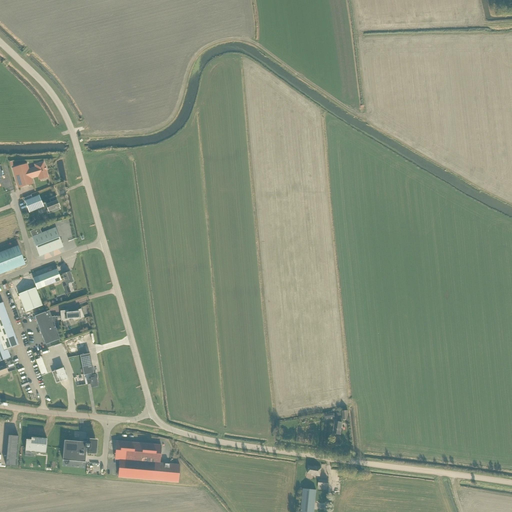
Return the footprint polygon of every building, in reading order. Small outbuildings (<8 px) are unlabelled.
[(48,177),(44,161),(34,164),(35,167),(29,169),(27,164),(12,168),(18,189),(33,184),(32,179),(38,177),(38,180),(48,177)] [(41,202),(39,195),(24,201),(29,213),(43,207),(45,211),(47,210),(48,212),(49,212),(50,214),(60,210),(59,208),(60,207),(57,200),(50,203),(49,199),(41,202)] [(0,236),(12,232),(7,218),(0,220),(0,236)] [(41,234),(39,228),(30,232),(39,256),(62,247),(55,228),(41,234)] [(0,274),(25,265),(18,246),(0,252),(0,274)] [(62,274),(63,275),(59,277),(56,269),(33,278),(37,290),(61,280),(60,280),(64,278),(66,285),(73,282),(69,272),(62,274)] [(25,312),(42,306),(35,288),(18,295),(25,312)] [(0,361),(4,360),(8,358),(10,358),(7,349),(18,345),(3,303),(0,303),(0,361)] [(69,321),(68,319),(73,319),(74,321),(84,317),(81,309),(73,312),(68,312),(68,311),(60,311),(60,316),(57,316),(57,320),(61,320),(61,321),(69,321)] [(51,317),(49,311),(34,316),(44,344),(59,339),(55,329),(58,329),(57,320),(57,316),(51,317)] [(36,353),(39,363),(59,356),(55,346),(36,353)] [(94,376),(90,354),(80,356),(83,376),(89,375),(90,380),(86,381),(87,385),(90,384),(91,387),(97,386),(96,383),(98,382),(97,379),(96,379),(95,375),(94,376)] [(8,358),(4,360),(4,362),(1,363),(2,366),(0,366),(0,375),(8,373),(6,369),(9,368),(7,364),(10,363),(8,358)] [(56,384),(67,379),(63,368),(52,372),(56,384)] [(0,420),(0,427),(7,428),(8,422),(0,420)] [(340,435),(341,423),(334,422),(333,434),(340,435)] [(6,466),(16,466),(18,436),(8,435),(6,466)] [(26,437),(25,452),(46,454),(47,439),(26,437)] [(86,442),(64,441),(62,460),(85,462),(86,449),(88,449),(87,454),(88,454),(88,453),(95,453),(96,441),(89,440),(89,439),(88,444),(86,444),(86,442)] [(169,464),(165,464),(165,463),(160,463),(161,445),(116,441),(115,460),(119,460),(118,478),(178,483),(180,464),(169,463),(169,464)] [(321,467),(314,466),(314,467),(308,466),(307,473),(312,474),(311,475),(320,477),(321,467)] [(327,487),(328,481),(318,480),(318,486),(316,502),(326,503),(327,487)] [(313,511),(316,490),(303,489),(300,511),(313,511)]
